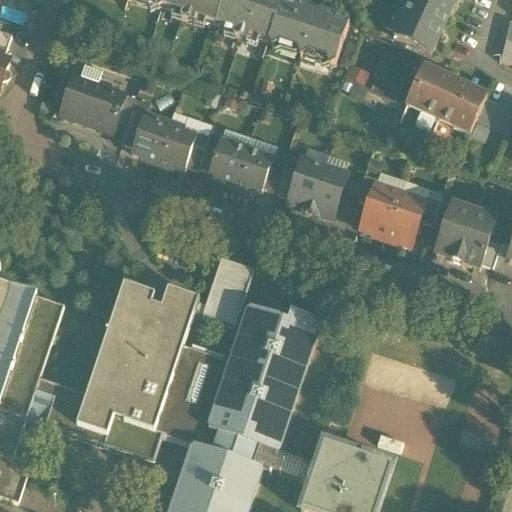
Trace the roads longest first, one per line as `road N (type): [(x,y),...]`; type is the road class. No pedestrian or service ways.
road 1 (residential): [(511,315),(10,149)]
road 2 (residential): [(10,149),(60,0)]
